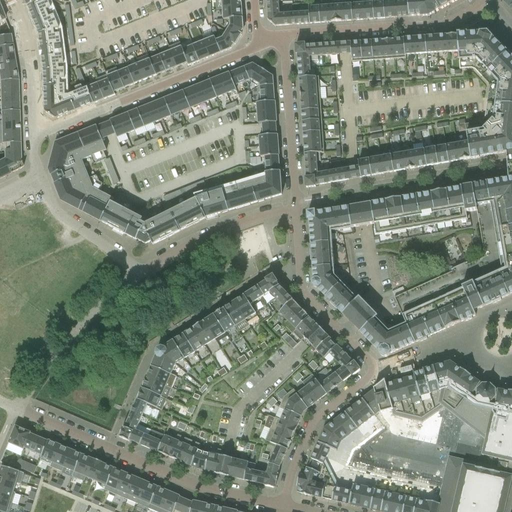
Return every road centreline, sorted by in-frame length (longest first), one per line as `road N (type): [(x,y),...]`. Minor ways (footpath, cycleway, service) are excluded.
road 1 (residential): [(280,508),(318,416),(374,367),(299,292),(294,207)]
road 2 (residential): [(0,406),(192,485),(280,508)]
road 3 (residential): [(34,139),(250,51),(264,35)]
road 4 (residential): [(280,42),(443,25),(481,0)]
road 5 (residential): [(143,273),(202,237),(294,207)]
road 6 (residential): [(280,42),(294,207)]
road 7 (residential): [(143,273),(66,220),(38,176)]
road 8 (residential): [(34,139),(30,64),(11,0)]
